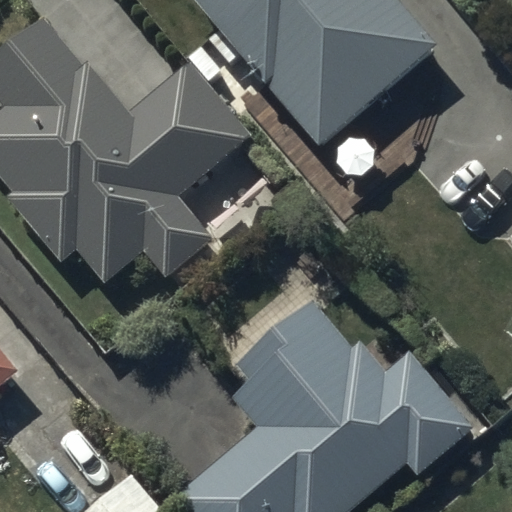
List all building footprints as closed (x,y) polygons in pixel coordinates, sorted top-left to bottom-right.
[(441,57),(391,0),(186,0),(323,158),(441,57)] [(216,248),(181,207),(254,145),(191,72),(131,122),(91,75),(87,77),(47,30),(0,69),(0,107),(8,118),(0,124),(0,184),(15,202),(8,208),(65,275),(80,262),(108,294),(147,261),(169,288),(216,248)] [(315,313),(238,377),(252,394),(233,409),(257,437),(169,511),(361,511),(410,471),(421,485),(477,439),(411,361),(387,381),(363,351),(354,359),(315,313)] [(0,400),(21,383),(0,358),(0,400)] [(156,511),(134,485),(101,511),(156,511)]
